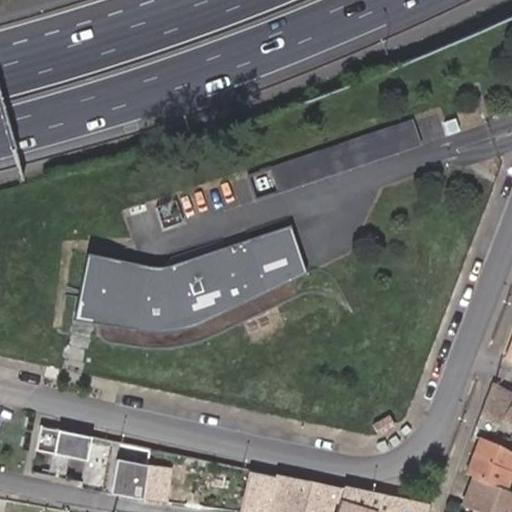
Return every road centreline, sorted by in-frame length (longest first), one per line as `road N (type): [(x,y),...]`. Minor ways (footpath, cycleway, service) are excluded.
road 1 (unclassified): [(460,368),(443,417),(406,456),(347,469),(0,394)]
road 2 (motorway): [(0,132),(155,89),(379,0)]
road 3 (motorway): [(237,0),(0,76)]
road 4 (residential): [(460,368),(486,382),(440,511)]
road 5 (residential): [(154,511),(0,482)]
road 6 (residential): [(511,232),(467,348)]
